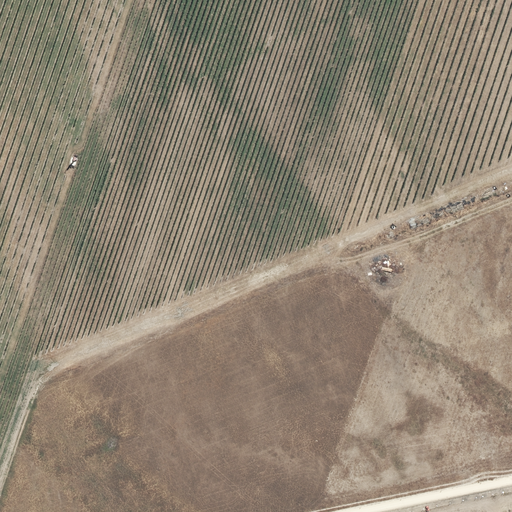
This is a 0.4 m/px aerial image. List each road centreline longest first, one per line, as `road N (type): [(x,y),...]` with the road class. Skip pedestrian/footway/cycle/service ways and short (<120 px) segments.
road 1 (track): [(511,201),(0,410)]
road 2 (track): [(358,511),(511,480)]
